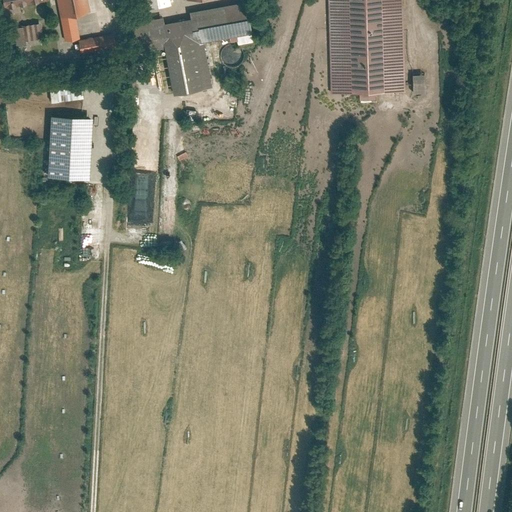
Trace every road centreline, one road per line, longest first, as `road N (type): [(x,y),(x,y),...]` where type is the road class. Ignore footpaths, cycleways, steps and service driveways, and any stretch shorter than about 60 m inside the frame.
road 1 (motorway): [(511,161),(463,511)]
road 2 (track): [(92,511),(105,264)]
road 3 (motorway): [(486,511),(511,312)]
